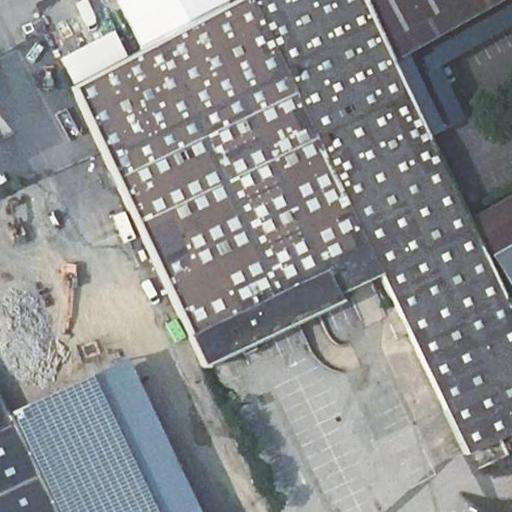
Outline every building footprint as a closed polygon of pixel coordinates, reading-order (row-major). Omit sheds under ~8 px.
[(197,361),(332,295),(327,285),(371,263),(407,337),(496,294),(387,67),(379,49),(354,0),(242,0),(236,4),(68,89),(197,361)] [(354,0),(379,49),(465,0),(354,0)] [(505,0),(465,0),(379,49),(387,67),(505,0)] [(511,249),(493,260),(511,295),(511,249)] [(511,327),(496,294),(407,337),(462,453),(511,428),(511,327)] [(0,359),(20,350),(0,308),(0,359)] [(0,359),(0,405),(49,511),(214,511),(138,353),(42,398),(20,350),(0,359)] [(0,511),(49,511),(0,405),(0,511)]
